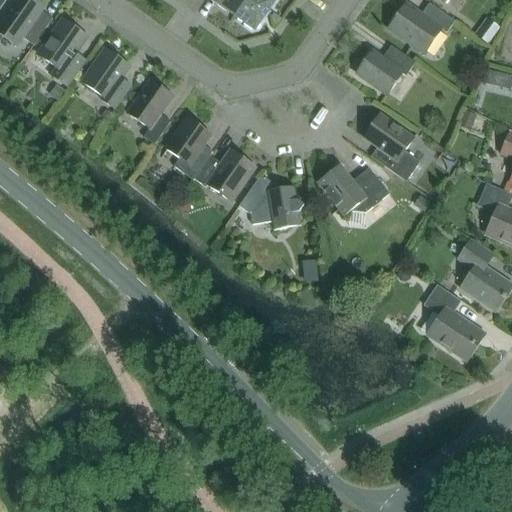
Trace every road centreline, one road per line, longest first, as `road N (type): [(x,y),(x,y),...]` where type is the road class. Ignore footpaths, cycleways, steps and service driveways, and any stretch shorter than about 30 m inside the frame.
road 1 (residential): [(101,0),(226,87),(295,72),(346,0)]
road 2 (secondary): [(214,368),(0,174)]
road 3 (secondary): [(387,511),(331,482),(214,368)]
road 4 (secondary): [(214,368),(327,511)]
road 5 (tertiary): [(406,511),(511,402)]
